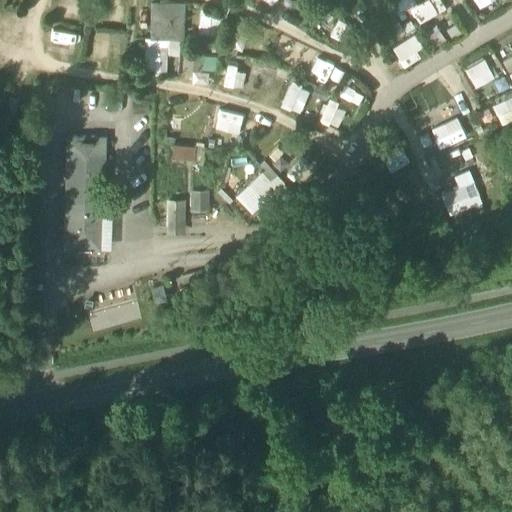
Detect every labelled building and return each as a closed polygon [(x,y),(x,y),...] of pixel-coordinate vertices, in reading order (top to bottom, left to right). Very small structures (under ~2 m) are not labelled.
[(53,0),(52,13),(81,16),(82,0),(53,0)] [(418,20),(445,5),(442,0),(420,0),(410,6),(418,20)] [(150,37),(182,38),(183,2),(175,2),(175,8),(158,7),(159,2),(151,1),(150,37)] [(417,31),(393,44),(400,57),(424,45),(417,31)] [(505,64),(511,61),(511,39),(497,45),(505,64)] [(317,54),(309,70),(325,78),(333,62),(317,54)] [(464,67),(475,86),(495,75),(485,56),(464,67)] [(274,94),(281,77),(270,73),(263,90),(274,94)] [(300,110),(310,86),(290,79),(280,102),(300,110)] [(412,112),(426,108),(421,93),(407,97),(412,112)] [(511,94),(492,103),(500,122),(511,116),(511,94)] [(320,119),(339,126),(346,105),(327,98),(320,119)] [(451,100),(411,117),(426,152),(465,135),(451,100)] [(239,131),(244,112),(220,106),(215,125),(239,131)] [(282,174),(305,156),(287,132),(263,150),(282,174)] [(64,248),(95,248),(96,241),(102,242),(103,202),(99,202),(99,198),(103,198),(104,148),(98,148),(98,136),(67,135),(64,248)] [(172,142),(172,156),(195,157),(195,142),(172,142)] [(263,169),(236,194),(253,212),(280,187),(263,169)] [(451,208),(469,201),(463,186),(445,192),(451,208)] [(190,208),(209,208),(208,189),(190,189),(190,208)] [(186,232),(186,197),(168,197),(168,231),(186,232)] [(92,331),(140,317),(135,300),(87,314),(92,331)]
